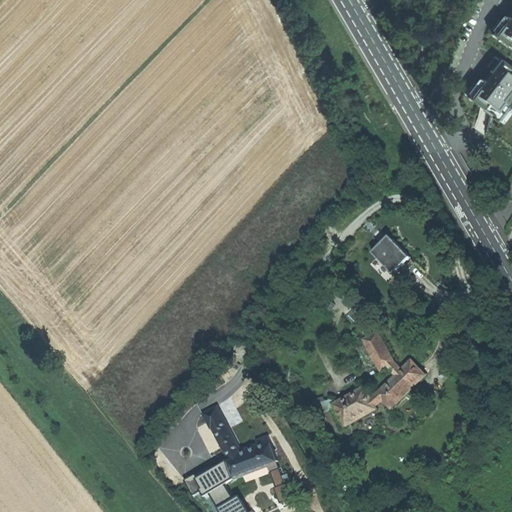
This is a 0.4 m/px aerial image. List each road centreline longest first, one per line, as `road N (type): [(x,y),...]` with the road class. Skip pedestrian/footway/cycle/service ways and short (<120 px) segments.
road 1 (secondary): [(511,276),(351,0)]
road 2 (track): [(0,290),(180,511)]
